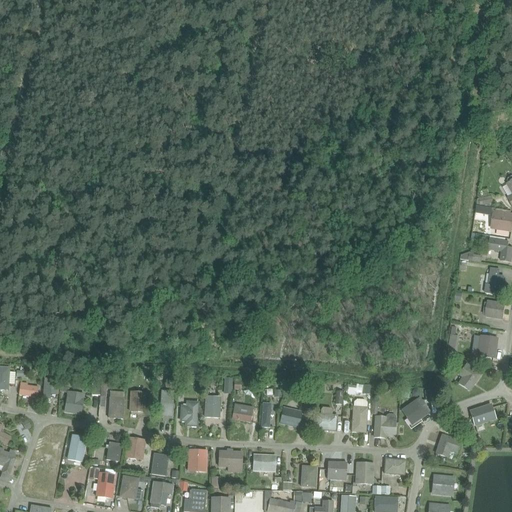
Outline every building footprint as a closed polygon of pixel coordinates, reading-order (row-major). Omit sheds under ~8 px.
[(491,196),(478,198),(480,206),(493,203),(491,196)] [(493,215),(490,230),(511,233),(511,214),(493,212),(493,215)] [(489,239),(488,251),(502,253),(500,262),(511,264),(511,260),(511,248),(508,248),(508,242),(489,239)] [(488,285),(485,285),(484,294),(497,296),(498,293),(500,293),(501,289),(503,289),(504,276),(499,276),(500,270),(491,268),(488,285)] [(487,301),(484,318),(503,321),(506,304),(487,301)] [(477,357),(495,360),(498,338),(480,336),(477,357)] [(459,384),(469,391),(481,375),(466,365),(459,375),(463,378),(459,384)] [(0,367),(0,389),(8,390),(9,378),(10,368),(0,367)] [(42,399),(50,400),(50,394),(57,394),(57,387),(58,380),(53,379),(54,371),(44,370),(43,378),(44,379),(42,399)] [(193,384),(191,375),(176,379),(178,388),(193,384)] [(223,395),(231,395),(232,378),(224,378),(223,395)] [(100,408),(105,408),(106,390),(109,390),(109,382),(102,382),(100,408)] [(19,396),(37,398),(38,387),(27,386),(27,384),(21,383),(19,396)] [(363,385),(363,394),(372,394),(372,386),(363,385)] [(402,389),(401,397),(409,398),(410,390),(402,389)] [(162,391),(160,416),(172,417),(174,391),(162,391)] [(63,414),(81,416),(84,394),(67,392),(63,414)] [(131,392),(130,412),(144,413),(145,406),(147,406),(148,394),(131,392)] [(336,392),(336,405),(343,405),(344,392),(336,392)] [(204,417),(220,418),(221,398),(206,397),(204,417)] [(108,418),(123,419),(124,399),(110,398),(108,418)] [(401,411),(412,427),(430,414),(419,398),(401,411)] [(357,400),(354,403),(354,407),(353,407),(351,433),(366,434),(368,408),(367,408),(368,403),(365,400),(357,400)] [(186,426),(197,427),(198,404),(187,403),(187,407),(182,407),(181,421),(186,421),(186,426)] [(261,428),(269,428),(271,404),(262,404),(261,428)] [(469,411),(474,427),(497,420),(491,404),(469,411)] [(232,419),(251,423),(253,408),(235,405),(232,419)] [(321,410),(320,415),(315,415),(314,430),(336,432),(337,417),(332,416),(333,411),(331,409),(323,408),(321,410)] [(280,423),(299,428),(302,413),(283,409),(280,423)] [(387,416),(385,417),(375,417),(373,438),(385,439),(385,435),(395,436),(396,416),(394,415),(389,415),(387,416)] [(31,425),(28,419),(22,423),(26,429),(31,425)] [(11,437),(1,432),(3,427),(0,424),(0,442),(6,446),(11,437)] [(47,458),(46,465),(49,466),(49,469),(54,470),(53,472),(59,473),(60,468),(68,429),(53,426),(52,432),(60,434),(55,460),(47,458)] [(81,463),(87,438),(72,435),(67,460),(81,463)] [(435,455),(448,459),(450,453),(457,455),(461,442),(441,435),(435,455)] [(125,459),(142,461),(145,441),(129,438),(125,459)] [(106,461),(119,463),(122,445),(109,443),(106,461)] [(1,474),(9,477),(15,459),(15,457),(15,455),(15,453),(13,452),(10,450),(8,453),(4,452),(4,450),(0,448),(0,465),(3,467),(1,474)] [(189,451),(188,466),(196,467),(196,472),(206,472),(207,452),(189,451)] [(219,452),(218,467),(228,467),(242,468),(243,453),(219,452)] [(151,474),(166,476),(168,457),(154,455),(151,474)] [(253,455),(252,472),(275,473),(276,456),(253,455)] [(385,459),(383,474),(405,476),(406,461),(385,459)] [(327,462),(327,481),(346,481),(347,463),(327,462)] [(355,485),(373,485),(374,464),(356,463),(355,485)] [(300,487),(315,488),(316,467),(302,466),(300,487)] [(91,469),(89,479),(98,480),(99,477),(99,473),(100,470),(91,469)] [(98,480),(96,493),(104,493),(104,498),(104,499),(112,500),(115,479),(116,476),(99,473),(99,477),(98,480)] [(433,475),(431,495),(453,497),(455,477),(433,475)] [(119,497),(141,501),(143,491),(138,490),(139,482),(140,479),(139,479),(122,476),(119,497)] [(212,487),(220,487),(220,478),(212,478),(212,487)] [(150,504),(150,508),(159,509),(159,505),(166,506),(168,494),(172,495),(173,485),(153,482),(150,504)] [(180,482),(179,491),(187,492),(188,484),(180,482)] [(283,491),(292,492),(292,483),(283,483),(283,491)] [(381,494),(381,487),(373,487),(373,495),(381,495),(381,494)] [(189,511),(204,511),(206,495),(205,491),(191,490),(189,511)] [(311,503),(312,494),(304,493),(303,493),(303,502),(311,503)] [(340,511),(354,511),(356,497),(341,496),(340,511)] [(210,511),(229,511),(230,498),(211,498),(210,511)] [(374,498),(373,511),(396,511),(397,498),(374,498)] [(267,511),(299,511),(301,504),(294,502),(290,501),(289,503),(270,499),(267,511)] [(332,511),(333,502),(322,501),(322,508),(314,508),(314,511),(332,511)] [(429,503),(427,511),(449,511),(450,505),(429,503)]
